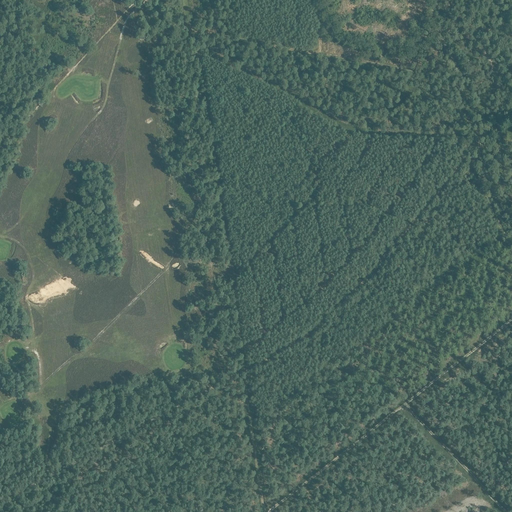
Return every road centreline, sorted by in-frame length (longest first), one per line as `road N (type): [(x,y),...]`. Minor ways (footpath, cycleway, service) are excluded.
road 1 (track): [(439,0),(445,55),(437,74),(190,31),(183,0)]
road 2 (track): [(190,31),(244,370)]
road 3 (track): [(244,370),(300,339),(359,287),(478,139)]
road 4 (track): [(268,511),(511,319)]
road 5 (track): [(0,502),(244,370)]
road 6 (track): [(404,405),(505,511)]
road 7 (track): [(244,370),(264,511)]
road 8 (track): [(104,109),(124,23),(146,0)]
